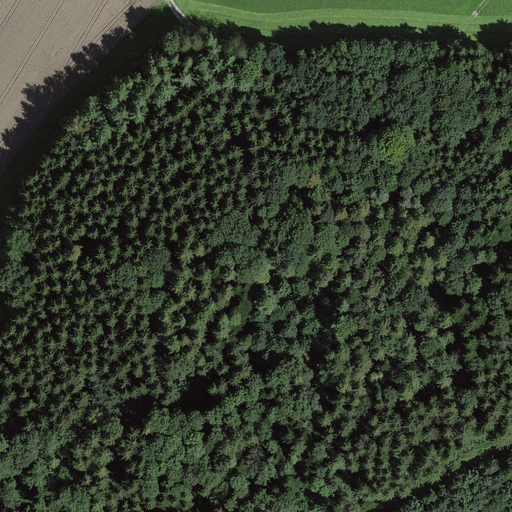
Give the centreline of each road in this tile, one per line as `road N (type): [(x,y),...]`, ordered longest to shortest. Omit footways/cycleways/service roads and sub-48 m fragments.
road 1 (track): [(0,437),(188,407),(395,318),(511,255)]
road 2 (track): [(495,141),(389,88),(249,50)]
road 3 (track): [(486,0),(435,46),(249,50)]
road 4 (track): [(511,438),(376,511)]
